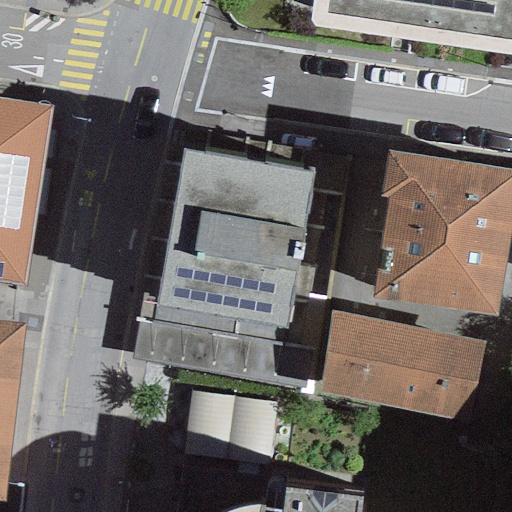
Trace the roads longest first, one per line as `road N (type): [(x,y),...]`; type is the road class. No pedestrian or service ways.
road 1 (secondary): [(139,68),(102,247),(63,511)]
road 2 (residential): [(511,124),(139,68)]
road 3 (residential): [(0,48),(139,68)]
